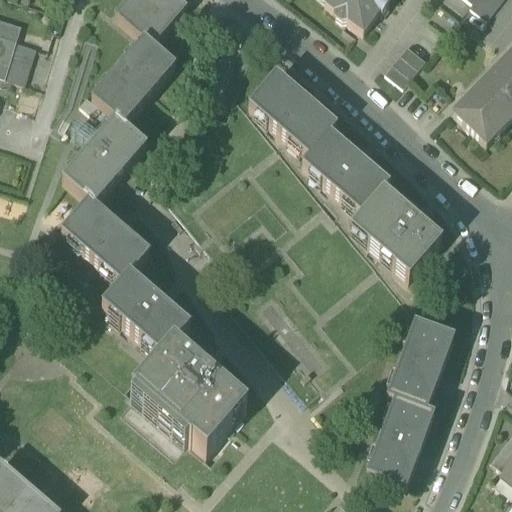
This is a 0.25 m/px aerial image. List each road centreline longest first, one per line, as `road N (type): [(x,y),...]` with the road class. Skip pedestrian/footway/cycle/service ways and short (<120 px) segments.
road 1 (unclassified): [(292,448),(277,408),(171,257),(157,212),(159,178),(223,0)]
road 2 (residential): [(511,234),(228,0)]
road 3 (residential): [(434,511),(483,388)]
